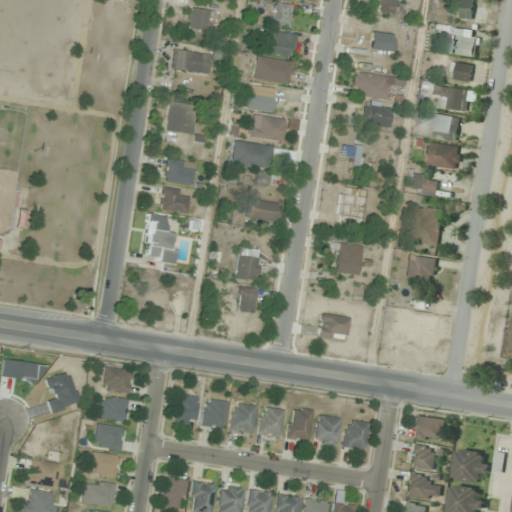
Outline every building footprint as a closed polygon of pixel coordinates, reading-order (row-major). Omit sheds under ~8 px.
[(474,0),(457,0),(457,19),(475,19),(474,0)] [(289,26),(288,4),(269,5),(270,27),(289,26)] [(210,14),(189,7),(183,26),(204,33),(210,14)] [(474,56),(478,32),(440,26),(439,35),(445,36),(443,52),(474,56)] [(293,36),(270,32),(266,54),(289,58),(293,36)] [(368,49),(391,52),(393,34),(370,32),(368,49)] [(207,55),(171,51),(168,71),(205,76),(207,55)] [(251,75),(268,78),(270,60),(253,58),(251,75)] [(473,64),(453,62),(451,80),(472,82),(473,64)] [(349,95),(384,99),(386,86),(398,88),(399,78),(352,73),(349,95)] [(469,89),(429,85),(428,94),(439,95),(437,108),(467,111),(469,89)] [(272,89),(245,87),(244,110),(270,112),(272,89)] [(361,102),(358,123),(385,128),(389,107),(361,102)] [(188,136),(193,107),(168,103),(162,131),(188,136)] [(457,140),(461,118),(433,114),(429,135),(457,140)] [(278,143),(282,121),(251,115),(247,137),(278,143)] [(422,164),(459,170),(462,147),(425,142),(422,164)] [(268,162),(291,165),(293,150),(231,143),(229,165),(267,170),(268,162)] [(337,158),(349,160),(347,171),(356,173),(360,147),(339,144),(337,158)] [(190,185),(191,162),(163,160),(162,183),(190,185)] [(439,179),(410,174),(407,191),(437,196),(439,179)] [(178,196),(178,189),(158,188),(157,211),(184,212),(185,196),(178,196)] [(242,217),(272,222),(275,204),(245,199),(242,217)] [(444,211),(417,206),(411,240),(438,245),(444,211)] [(146,214),(140,253),(152,255),(151,262),(170,265),(175,235),(163,233),(165,217),(146,214)] [(333,273),(355,276),(358,247),(335,244),(333,273)] [(256,250),(236,249),(235,280),(255,280),(256,250)] [(415,263),(407,261),(402,274),(431,284),(438,262),(418,255),(415,263)] [(253,312),(253,289),(236,289),(236,312),(253,312)] [(144,305),(162,309),(165,293),(147,290),(144,305)] [(316,338),(344,340),(346,317),(317,315),(316,338)] [(129,372),(103,368),(99,390),(126,394),(129,372)] [(196,397),(174,394),(171,424),(193,427),(196,397)] [(121,423),(125,400),(99,396),(95,418),(121,423)] [(201,428),(223,428),(223,401),(201,400),(201,428)] [(252,406),(230,404),(228,432),(251,433),(252,406)] [(255,435),(277,438),(281,411),(259,408),(255,435)] [(284,439),(305,442),(310,411),(289,408),(284,439)] [(313,444),(335,445),(336,418),(314,416),(313,444)] [(412,439),(444,441),(445,418),(413,417),(412,439)] [(339,447),(361,451),(366,424),(344,420),(339,447)] [(118,450),(120,427),(93,425),(91,447),(118,450)] [(444,458),(445,449),(411,444),(407,466),(436,470),(438,457),(444,458)] [(488,474),(490,463),(483,462),(484,452),(458,449),(454,480),(480,483),(482,473),(488,474)] [(112,480),(117,457),(90,452),(86,475),(112,480)] [(506,453),(496,452),(493,472),(503,473),(506,453)] [(57,463),(26,461),(25,486),(56,488),(57,463)] [(442,486),(432,484),(433,477),(407,472),(403,493),(440,500),(442,486)] [(181,479),(160,479),(160,510),(181,510),(181,479)] [(465,479),(448,491),(455,500),(448,506),(452,511),(478,511),(486,506),(465,479)] [(208,511),(212,484),(190,482),(186,511),(208,511)] [(80,505),(110,505),(110,483),(80,483),(80,505)] [(215,511),(237,511),(239,488),(218,486),(215,511)] [(53,511),(51,490),(21,494),(22,511),(53,511)] [(243,511),(265,511),(268,493),(247,490),(243,511)] [(273,511),(294,511),(295,496),(274,495),(273,511)] [(323,511),(325,502),(303,499),(300,511),(323,511)] [(352,511),(354,507),(333,502),(330,511),(352,511)] [(427,511),(428,504),(401,502),(400,511),(427,511)]
